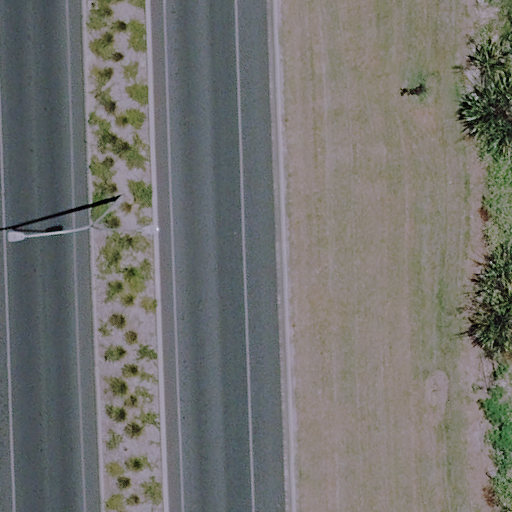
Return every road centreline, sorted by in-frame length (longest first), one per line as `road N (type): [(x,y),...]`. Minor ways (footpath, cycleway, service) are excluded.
road 1 (secondary): [(199,0),(227,511)]
road 2 (secondary): [(42,511),(15,0)]
